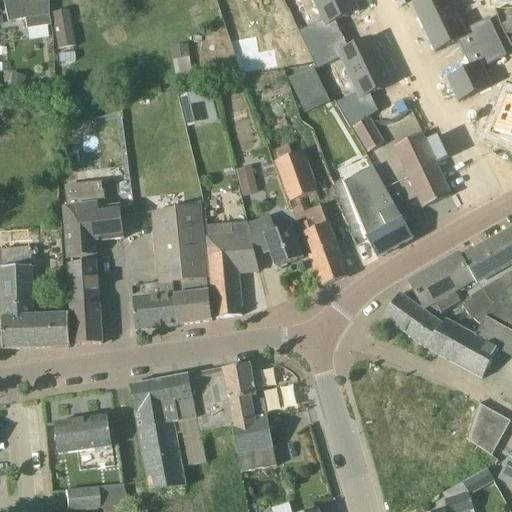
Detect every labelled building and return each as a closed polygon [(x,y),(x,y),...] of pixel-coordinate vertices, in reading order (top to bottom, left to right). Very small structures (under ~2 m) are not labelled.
[(2,0),(7,24),(24,20),(26,30),(50,26),(47,0),(2,0)] [(299,33),(308,52),(342,36),(336,23),(359,12),(353,0),(325,0),(315,5),(323,21),(299,33)] [(423,0),(412,5),(423,29),(456,13),(449,0),(423,0)] [(497,0),(493,0),(488,2),(493,13),(501,9),(497,0)] [(51,14),(57,51),(73,48),(67,12),(51,14)] [(456,13),(423,29),(435,53),(458,42),(464,54),(498,38),(489,19),(465,31),(456,13)] [(349,77),(382,61),(371,37),(348,48),(342,36),(308,52),(317,71),(341,59),(349,77)] [(498,38),(464,54),(470,67),(447,78),(458,103),(491,87),(483,69),(507,57),(498,38)] [(173,61),(191,58),(189,45),(171,48),(173,61)] [(191,58),(173,61),(177,81),(194,78),(191,58)] [(357,94),(336,104),(351,129),(378,113),(370,96),(393,85),(382,61),(349,77),(357,94)] [(289,80),(302,108),(326,96),(313,68),(289,80)] [(9,74),(5,90),(22,94),(26,78),(9,74)] [(195,94),(181,98),(188,128),(202,124),(202,122),(217,118),(211,95),(196,98),(195,94)] [(511,98),(509,97),(501,115),(511,119),(511,98)] [(410,113),(401,100),(379,114),(388,127),(410,113)] [(511,119),(501,115),(493,134),(506,140),(511,141),(511,119)] [(368,154),(384,145),(369,119),(366,120),(353,128),(368,154)] [(506,140),(493,134),(490,142),(503,148),(506,140)] [(451,198),(421,135),(394,148),(425,210),(451,198)] [(303,153),(276,163),(322,288),(349,278),(303,153)] [(251,166),(236,170),(243,198),(258,194),(251,166)] [(378,259),(413,239),(373,170),(344,184),(368,239),(366,240),(378,259)] [(106,209),(103,183),(63,187),(65,206),(63,206),(69,260),(96,257),(95,243),(125,239),(121,207),(106,209)] [(199,208),(154,213),(161,285),(160,286),(172,284),(207,279),(199,208)] [(248,226),(249,233),(256,257),(257,257),(256,252),(269,247),(277,269),(303,260),(292,228),(276,234),(271,218),(248,226)] [(259,272),(256,257),(249,233),(233,235),(232,225),(207,227),(207,242),(210,242),(211,256),(210,257),(215,320),(242,317),(242,315),(239,286),(239,285),(238,274),(259,272)] [(1,250),(31,249),(30,228),(0,229),(1,250)] [(492,308),(506,299),(511,305),(511,231),(498,239),(483,248),(480,250),(461,260),(492,308)] [(32,269),(31,250),(0,251),(0,261),(3,351),(71,349),(69,317),(33,318),(32,269)] [(461,260),(459,256),(435,270),(456,308),(461,306),(471,322),(473,321),(479,325),(486,318),(511,330),(511,305),(506,299),(492,308),(461,260)] [(96,262),(68,264),(69,265),(73,347),(102,345),(100,305),(99,305),(96,262)] [(435,270),(410,284),(426,311),(432,310),(436,316),(439,315),(441,317),(456,308),(435,270)] [(208,281),(207,281),(207,279),(172,284),(176,327),(213,322),(208,281)] [(144,286),(145,300),(133,301),(135,331),(176,327),(172,284),(160,286),(161,285),(144,286)] [(511,330),(486,318),(479,325),(481,327),(475,338),(446,322),(442,327),(400,295),(383,319),(409,337),(409,338),(410,339),(410,338),(425,349),(424,349),(425,350),(426,349),(482,380),(498,351),(511,358),(511,330)] [(233,430),(238,456),(273,449),(257,366),(251,367),(251,365),(222,370),(223,371),(233,430)] [(223,371),(189,378),(200,437),(201,437),(233,430),(223,371)] [(189,378),(189,377),(131,388),(151,494),(186,488),(182,469),(206,464),(201,437),(200,437),(189,378)] [(116,413),(112,391),(100,393),(104,418),(54,425),(59,456),(112,448),(111,443),(120,441),(116,413)] [(468,440),(483,451),(491,457),(511,423),(479,405),(468,440)] [(273,449),(238,456),(241,474),(277,467),(273,449)] [(511,456),(499,480),(511,487),(511,456)] [(460,457),(437,470),(446,487),(469,475),(460,457)] [(474,511),(475,511),(469,497),(495,483),(488,470),(445,494),(449,511),(474,511)] [(99,486),(100,507),(125,506),(125,485),(99,486)] [(98,490),(66,493),(67,511),(71,511),(100,510),(98,490)]
